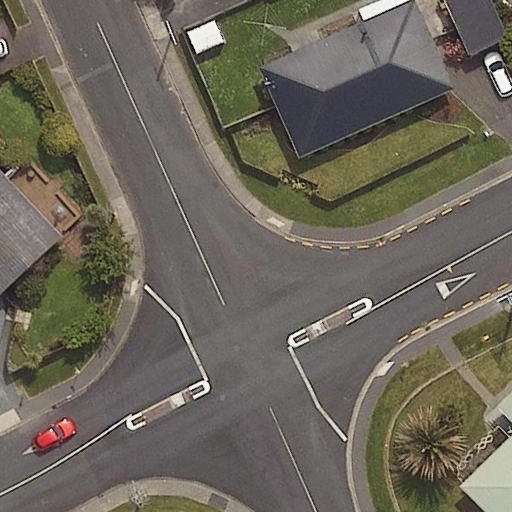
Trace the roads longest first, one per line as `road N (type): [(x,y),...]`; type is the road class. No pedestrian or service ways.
road 1 (residential): [(86,0),(247,365)]
road 2 (residential): [(247,365),(511,230)]
road 3 (residential): [(0,491),(247,365)]
road 4 (residential): [(247,365),(313,511)]
